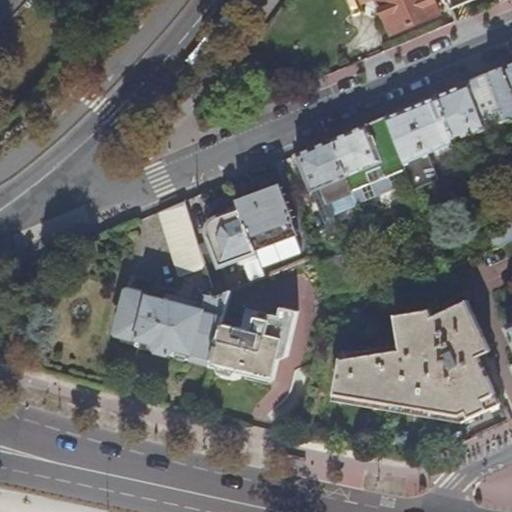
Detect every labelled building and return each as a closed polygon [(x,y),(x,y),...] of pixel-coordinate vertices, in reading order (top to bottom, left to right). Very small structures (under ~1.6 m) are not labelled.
[(440,12),(435,0),(362,0),(363,1),(365,0),(381,0),(395,31),(398,30),(440,12)] [(511,62),(511,63),(490,72),(508,120),(511,118),(511,62)] [(461,84),(438,94),(456,142),(508,120),(490,72),(461,84)] [(411,105),(387,115),(405,163),(456,142),(438,94),(411,105)] [(357,127),(333,138),(348,176),(353,189),(366,184),(361,170),(384,161),(386,167),(388,168),(393,169),(405,163),(387,115),(357,127)] [(337,180),(348,176),(333,138),(309,148),(297,153),(312,190),(313,190),(317,198),(327,194),(329,200),(342,194),(337,180)] [(407,167),(405,163),(393,169),(388,168),(386,167),(384,161),(361,170),(366,184),(407,167)] [(239,202),(241,209),(256,249),(299,233),(281,186),(260,194),(239,202)] [(204,261),(196,235),(184,200),(160,210),(178,269),(196,264),(204,261)] [(219,261),(206,266),(209,277),(214,295),(217,295),(232,289),(224,264),(241,258),(243,264),(259,258),(256,249),(241,209),(223,215),(218,217),(213,220),(211,223),(209,228),(209,233),(219,261)] [(496,248),(511,240),(511,224),(491,234),(496,248)] [(201,277),(209,277),(206,266),(204,261),(196,264),(201,277)] [(330,289),(350,285),(346,264),(339,261),(328,263),(322,270),(330,289)] [(223,323),(232,289),(217,295),(214,295),(208,294),(203,310),(198,309),(199,302),(168,294),(167,300),(131,291),(128,292),(118,330),(120,332),(138,337),(137,345),(152,349),(212,365),(212,363),(223,323)] [(471,417),(502,403),(480,355),(493,350),(469,300),(435,316),(432,309),(398,313),(400,344),(343,353),(336,394),(349,396),(419,408),(462,415),(469,412),(471,417)] [(241,328),(223,323),(212,363),(265,378),(273,380),(279,360),(287,357),(299,312),(284,308),(281,317),(273,315),(272,321),(258,317),(260,312),(247,308),(241,328)]
